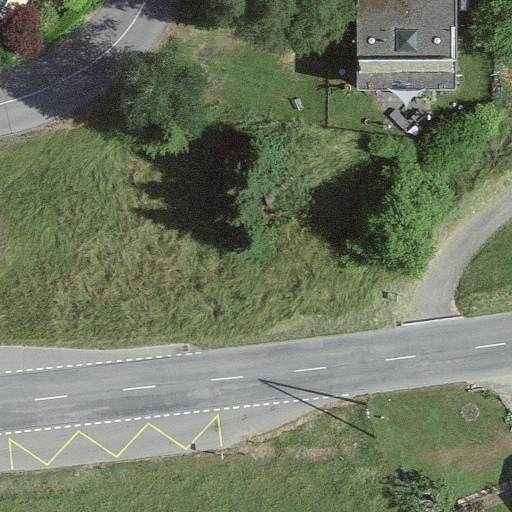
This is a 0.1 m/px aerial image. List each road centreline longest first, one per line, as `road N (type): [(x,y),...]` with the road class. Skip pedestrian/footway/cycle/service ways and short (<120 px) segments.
road 1 (tertiary): [(511,345),(0,405)]
road 2 (residential): [(0,109),(35,103),(85,77),(139,28),(150,0)]
